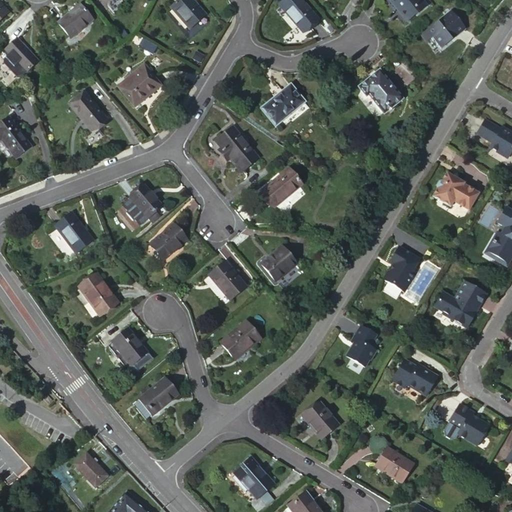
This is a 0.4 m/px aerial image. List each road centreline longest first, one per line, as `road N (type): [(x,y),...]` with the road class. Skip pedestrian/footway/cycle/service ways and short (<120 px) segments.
road 1 (residential): [(468,83),(308,349),(230,416)]
road 2 (residential): [(172,147),(0,216)]
road 3 (residential): [(362,511),(345,489),(230,416)]
road 4 (tertiary): [(58,361),(154,477)]
road 5 (residential): [(511,297),(466,374),(511,412)]
road 6 (residential): [(238,41),(282,65),(363,43)]
road 7 (residential): [(163,312),(183,334),(214,428)]
road 8 (residential): [(238,41),(172,147)]
